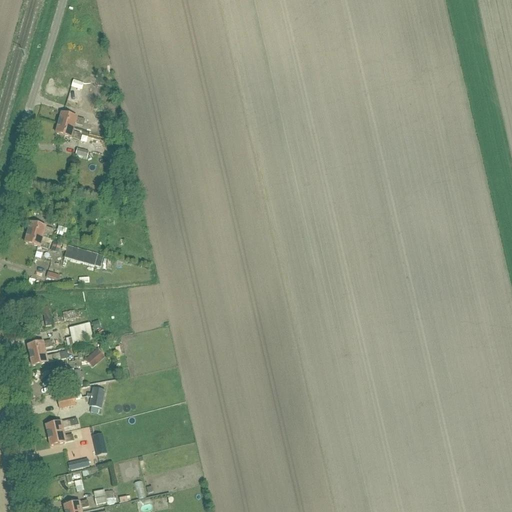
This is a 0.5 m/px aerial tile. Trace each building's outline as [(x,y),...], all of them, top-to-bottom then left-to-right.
[(74,82),(72,89),(81,92),(83,85),(74,82)] [(59,125),(74,130),(75,125),(83,128),(84,122),(62,115),(59,125)] [(73,134),(74,130),(59,125),(57,135),(79,142),(80,136),(73,134)] [(88,160),(90,153),(79,150),(77,157),(88,160)] [(28,235),(42,239),(43,235),(51,237),(53,231),(30,225),(28,235)] [(42,240),(42,239),(28,235),(25,244),(47,251),(49,245),(41,243),(42,240)] [(53,243),(51,249),(59,252),(61,245),(53,243)] [(102,270),(105,258),(69,248),(65,260),(95,269),(96,268),(102,270)] [(57,284),(59,278),(47,274),(46,280),(57,284)] [(46,329),(52,328),(49,309),(43,310),(46,329)] [(64,323),(76,321),(74,312),(62,315),(64,323)] [(91,324),(94,332),(100,329),(98,322),(91,324)] [(70,331),(72,340),(67,341),(68,348),(93,342),(90,326),(70,331)] [(50,343),(28,348),(30,358),(45,354),(44,350),(52,348),(50,343)] [(90,358),(97,365),(104,359),(98,351),(90,358)] [(53,357),(46,359),(45,354),(30,358),(32,368),(55,363),(53,357)] [(74,371),(64,373),(66,390),(76,389),(74,371)] [(91,400),(89,408),(101,411),(105,393),(93,390),(92,396),(88,395),(87,399),(91,400)] [(77,408),(75,397),(58,401),(60,411),(77,408)] [(48,438),(63,435),(62,430),(72,428),(79,427),(78,420),(71,422),(46,428),(48,438)] [(72,437),(64,439),(63,435),(48,438),(51,448),(73,443),(72,437)] [(92,439),(97,458),(107,456),(102,436),(92,439)] [(78,471),(89,468),(88,461),(76,464),(78,471)] [(80,492),(87,490),(84,479),(77,481),(80,492)] [(146,481),(138,483),(140,490),(148,489),(146,481)] [(107,505),(107,507),(115,506),(114,500),(113,500),(112,493),(105,494),(104,492),(94,494),(96,506),(107,505)] [(87,503),(65,508),(65,511),(81,511),(89,509),(87,503)]
